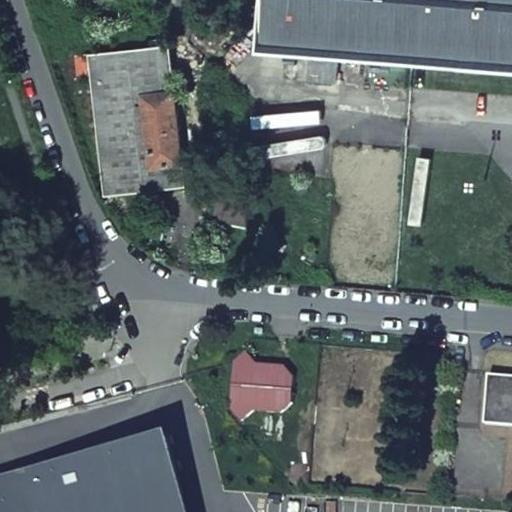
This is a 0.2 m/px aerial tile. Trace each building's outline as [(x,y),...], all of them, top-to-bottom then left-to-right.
[(511,0),(265,0),(262,52),(314,56),(342,58),(413,64),(511,72),(511,0)] [(170,47),(76,57),(78,78),(94,76),(107,197),(187,188),(176,93),(170,47)] [(340,86),(342,58),(314,56),(312,83),(340,86)] [(259,228),(215,220),(212,240),(255,247),(259,228)] [(294,404),(296,378),(286,367),(258,364),(248,352),(236,363),(232,409),(242,421),(255,411),(282,413),(294,404)] [(486,424),(511,426),(511,377),(490,375),(486,424)] [(0,511),(188,511),(168,434),(0,477),(0,511)]
